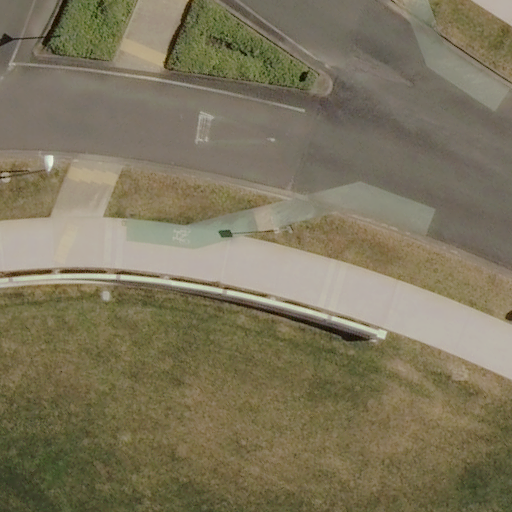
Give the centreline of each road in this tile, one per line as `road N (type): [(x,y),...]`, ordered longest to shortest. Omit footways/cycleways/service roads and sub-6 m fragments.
road 1 (residential): [(409,134),(296,152),(114,119),(0,110)]
road 2 (residential): [(303,0),(353,38),(409,134)]
